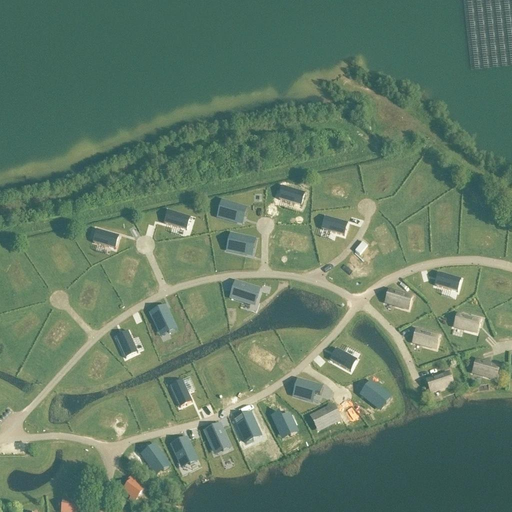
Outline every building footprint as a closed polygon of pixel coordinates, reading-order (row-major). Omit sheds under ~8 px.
[(279,188),(274,204),(301,213),(307,196),(279,188)] [(242,227),(248,209),(222,202),(217,220),(242,227)] [(168,213),(164,225),(184,231),(187,218),(168,213)] [(322,232),(323,232),(341,237),(345,238),(348,225),(325,218),(325,219),(322,230),(322,232)] [(114,251),(117,238),(97,233),(94,245),(114,251)] [(252,259),(257,240),(231,234),(226,252),(252,259)] [(438,274),(434,288),(457,294),(461,281),(438,274)] [(255,308),(261,291),(236,282),(230,300),(255,308)] [(393,294),(389,292),(385,305),(409,312),(412,299),(397,295),(397,293),(394,292),(393,294)] [(166,306),(149,314),(160,338),(177,331),(166,306)] [(454,329),(477,336),(481,323),(466,319),(466,317),(462,316),(462,318),(458,316),(454,329)] [(420,333),(416,332),(412,344),(436,351),(439,338),(424,334),(424,333),(421,332),(420,333)] [(128,334),(116,340),(126,361),(138,356),(128,334)] [(351,374),(357,362),(337,351),(330,363),(351,374)] [(481,364),(477,362),(473,375),(496,382),(500,369),(485,365),(485,363),(481,362),(481,364)] [(431,381),(426,382),(430,395),(454,387),(450,375),(434,380),(434,378),(430,380),(431,381)] [(182,383),(170,388),(180,410),(192,404),(182,383)] [(323,390),(317,388),(302,383),(299,391),(296,390),(293,398),(313,404),(315,395),(320,397),(323,390)] [(371,384),(361,394),(381,413),(391,403),(371,384)] [(339,410),(312,419),(317,434),(343,425),(339,410)] [(237,427),(244,442),(246,446),(254,442),(253,438),(260,435),(254,420),(251,415),(244,418),(246,423),(237,427)] [(279,415),(272,418),(281,438),(289,435),(290,438),(298,435),(289,416),(281,420),(279,415)] [(221,426),(204,434),(215,458),(232,450),(221,426)] [(188,439),(170,447),(181,471),(199,464),(188,439)] [(160,450),(145,455),(156,483),(169,478),(160,450)] [(134,505),(144,491),(134,484),(136,482),(131,478),(128,482),(130,484),(123,493),(131,499),(129,501),(134,505)] [(77,511),(79,504),(63,502),(62,511),(77,511)]
